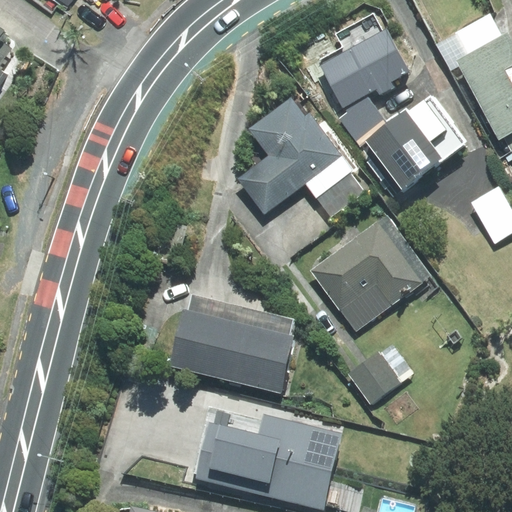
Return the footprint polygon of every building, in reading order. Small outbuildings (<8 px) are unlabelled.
[(73,0),(53,0),(66,10),(73,0)] [(494,16),(437,47),(452,73),(463,67),(505,142),(511,138),(511,37),(507,40),(494,16)] [(0,84),(14,62),(0,52),(0,50),(11,33),(0,25),(0,84)] [(391,25),(322,64),(348,109),(417,70),(391,25)] [(372,99),(340,122),(397,199),(469,146),(433,97),(393,127),(372,99)] [(244,183),(267,214),(308,184),(320,200),(357,171),(314,114),(310,117),(296,99),(249,135),(270,164),(244,183)] [(511,208),(499,186),(471,203),(498,247),(511,238),(511,208)] [(393,220),(315,272),(355,331),(433,279),(393,220)] [(195,297),(179,368),(285,392),(302,320),(262,310),(265,296),(232,288),(228,304),(195,297)] [(397,348),(353,378),(374,409),(418,379),(397,348)] [(213,411),(196,479),(328,511),(347,433),(275,416),(272,425),(213,411)]
